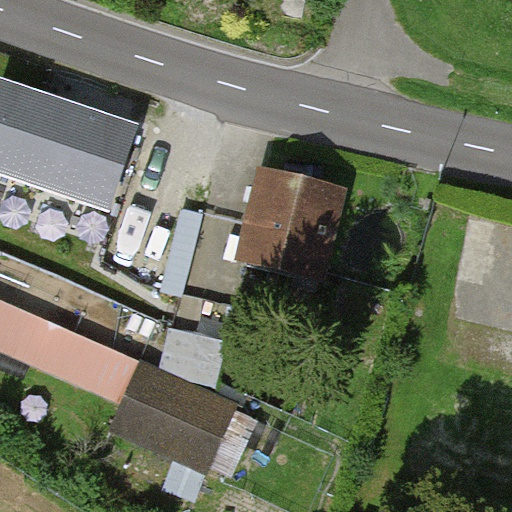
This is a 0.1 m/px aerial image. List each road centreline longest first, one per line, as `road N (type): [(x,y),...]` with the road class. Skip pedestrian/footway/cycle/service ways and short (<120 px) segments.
road 1 (tertiary): [(511,154),(279,98),(0,11)]
road 2 (track): [(351,51),(511,90)]
